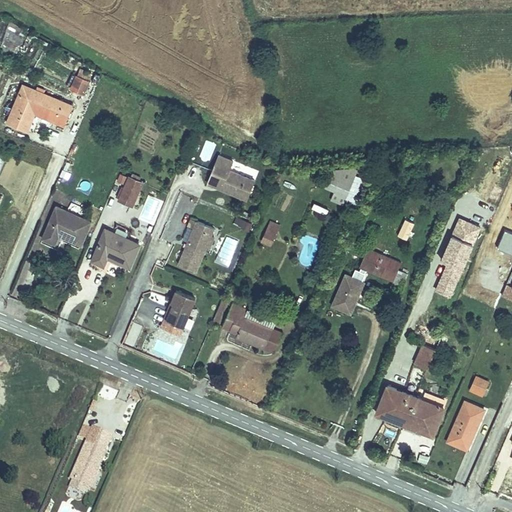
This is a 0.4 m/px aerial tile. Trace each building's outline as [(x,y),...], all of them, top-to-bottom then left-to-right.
[(0,44),(0,45),(17,52),(24,35),(16,32),(19,25),(9,21),(0,44)] [(79,73),(73,88),(83,92),(90,78),(79,73)] [(23,84),(8,121),(29,130),(36,113),(63,123),(71,103),(23,84)] [(204,140),(199,159),(209,161),(214,142),(204,140)] [(234,157),(218,150),(206,177),(217,182),(219,179),(223,181),(221,186),(246,197),(254,177),(230,166),(234,157)] [(350,185),(359,165),(330,170),(325,181),(336,187),(339,180),(350,185)] [(128,175),(117,198),(130,204),(141,181),(128,175)] [(77,185),(82,194),(92,187),(87,179),(77,185)] [(350,185),(339,180),(336,187),(332,198),(343,203),(350,185)] [(150,195),(141,219),(155,225),(164,200),(150,195)] [(313,203),(310,209),(324,216),(327,210),(313,203)] [(82,244),(92,220),(57,205),(43,238),(57,244),(61,235),(82,244)] [(416,218),(404,213),(396,233),(408,239),(416,218)] [(434,289),(452,296),(479,222),(456,214),(440,258),(445,260),(434,289)] [(194,216),(177,259),(197,267),(205,245),(210,235),(214,224),(194,216)] [(247,230),(251,222),(236,216),(232,224),(247,230)] [(270,220),(266,231),(274,234),(278,224),(270,220)] [(131,263),(141,241),(106,225),(92,257),(103,263),(108,253),(131,263)] [(261,241),(269,245),(274,234),(266,231),(261,241)] [(214,236),(210,235),(205,245),(210,247),(214,236)] [(229,264),(237,240),(225,236),(217,260),(229,264)] [(511,242),(506,255),(511,257),(511,262),(502,285),(506,287),(511,289),(511,242)] [(368,245),(358,266),(392,281),(402,260),(368,245)] [(352,273),(342,270),(331,305),(352,312),(365,272),(354,268),(352,273)] [(501,298),(506,287),(502,285),(495,282),(490,293),(501,298)] [(198,296),(179,288),(174,300),(176,301),(169,318),(186,325),(198,296)] [(222,297),(212,319),(218,322),(228,299),(222,297)] [(176,301),(174,300),(164,324),(183,332),(186,325),(169,318),(176,301)] [(271,325),(243,312),(245,308),(232,301),(221,324),(229,329),(234,318),(238,321),(233,331),(271,349),(280,329),(271,325)] [(273,321),(245,308),(243,312),(271,325),(273,321)] [(413,366),(422,346),(408,340),(398,360),(413,366)] [(460,374),(454,387),(466,393),(473,380),(460,374)] [(374,382),(363,407),(378,414),(377,417),(388,422),(400,394),(374,382)] [(400,394),(388,422),(404,429),(406,425),(419,431),(429,407),(400,394)] [(449,400),(432,438),(450,446),(467,409),(449,400)] [(378,414),(363,407),(361,412),(372,417),(370,421),(385,428),(388,422),(377,417),(378,414)] [(388,422),(385,428),(406,437),(408,432),(416,436),(419,431),(406,425),(404,429),(388,422)] [(91,427),(70,480),(91,488),(112,435),(91,427)]
